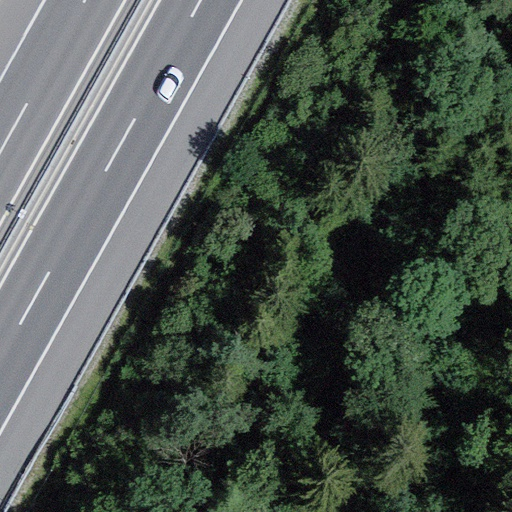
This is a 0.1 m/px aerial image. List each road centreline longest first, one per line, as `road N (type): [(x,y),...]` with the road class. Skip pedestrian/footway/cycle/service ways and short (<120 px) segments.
road 1 (motorway): [(0,360),(200,0)]
road 2 (motorway): [(85,0),(0,154)]
